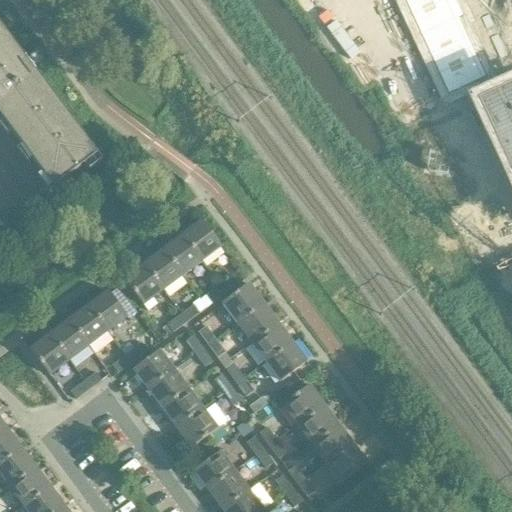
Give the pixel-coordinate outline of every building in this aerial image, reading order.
[(403,0),(411,16),(446,0),(403,0)] [(455,0),(446,0),(411,16),(420,36),(463,16),(455,0)] [(489,15),(481,18),(486,29),(493,26),(489,15)] [(463,16),(420,36),(429,55),(468,38),(459,19),(463,17),(463,16)] [(0,118),(53,189),(97,156),(0,25),(0,118)] [(498,35),(490,38),(495,49),(503,45),(498,35)] [(468,38),(429,55),(438,75),(477,57),(468,38)] [(503,45),(495,49),(500,59),(507,56),(503,45)] [(477,57),(438,75),(448,95),(486,78),(477,57)] [(477,105),(474,106),(479,117),(482,115),(489,130),(486,131),(491,142),(494,140),(509,174),(507,175),(511,186),(511,185),(511,85),(476,103),(477,105)] [(201,222),(182,237),(201,263),(221,249),(201,222)] [(182,237),(162,251),(182,278),(201,263),(182,237)] [(162,251),(143,266),(163,292),(182,278),(162,251)] [(143,266),(123,280),(143,307),(148,313),(157,305),(153,299),(163,292),(143,266)] [(225,295),(238,285),(232,277),(219,287),(225,295)] [(248,285),(248,286),(222,305),(237,325),(263,305),(248,285)] [(219,287),(206,296),(212,304),(225,295),(219,287)] [(107,334),(127,319),(107,292),(88,307),(107,334)] [(237,325),(251,344),(277,324),(263,305),(237,325)] [(199,314),(193,306),(181,316),(186,324),(199,314)] [(88,348),(107,334),(88,307),(68,322),(88,348)] [(181,316),(168,325),(173,333),(186,324),(181,316)] [(69,362),(88,348),(68,322),(49,336),(69,362)] [(292,344),(277,324),(251,344),(265,363),(292,344)] [(168,325),(163,329),(169,337),(173,333),(168,325)] [(206,327),(198,333),(207,346),(216,340),(206,327)] [(237,332),(233,328),(216,341),(216,340),(207,346),(217,359),(225,353),(220,346),(237,332)] [(30,351),(49,377),(69,362),(49,336),(30,351)] [(203,350),(193,337),(185,343),(195,356),(203,350)] [(265,363),(280,383),(306,364),(292,344),(265,363)] [(138,347),(125,357),(131,365),(144,356),(138,347)] [(204,369),(212,363),(203,350),(195,356),(204,369)] [(174,372),(159,352),(133,371),(148,391),(174,372)] [(125,357),(112,366),(118,375),(131,365),(125,357)] [(234,366),(226,372),(236,385),(244,379),(243,379),(234,366)] [(188,391),(174,372),(148,391),(162,411),(188,391)] [(90,391),(102,382),(96,374),(84,383),(90,391)] [(231,389),(222,376),(214,382),(224,395),(231,389)] [(244,379),(236,385),(245,398),(253,392),(247,385),(244,379)] [(84,383),(71,393),(76,401),(90,391),(84,383)] [(324,407),(309,387),(282,406),(297,426),(324,407)] [(233,407),(241,401),(231,389),(224,395),(233,407)] [(202,410),(188,391),(162,411),(176,430),(202,410)] [(249,407),(254,415),(267,405),(262,398),(249,407)] [(202,410),(176,430),(191,450),(210,436),(216,443),(228,434),(221,426),(227,422),(215,405),(204,413),(202,410)] [(338,426),(324,407),(297,426),(311,446),(338,426)] [(352,445),(338,426),(311,446),(326,465),(352,445)] [(277,442),(267,429),(259,434),(269,447),(277,442)] [(0,464),(21,449),(6,430),(0,434),(0,464)] [(263,451),(254,438),(246,444),(255,457),(263,451)] [(278,460),(286,454),(277,442),(269,447),(278,460)] [(326,465),(341,485),(367,465),(352,445),(326,465)] [(0,476),(8,488),(35,468),(21,449),(0,464),(0,476)] [(265,470),(273,464),(263,451),(255,457),(265,470)] [(234,473),(219,453),(193,473),(208,492),(234,473)] [(296,467),(288,473),(297,486),(305,480),(296,467)] [(23,507),(49,487),(35,468),(8,488),(23,507)] [(249,492),(234,473),(208,492),(222,511),(249,492)] [(282,477),(274,483),(284,495),(292,489),(282,477)] [(315,493),(305,480),(297,486),(307,499),(315,493)] [(26,511),(55,511),(63,506),(49,487),(23,507),(26,511)] [(284,495),(294,508),(302,502),(292,489),(284,495)] [(222,511),(261,511),(263,511),(249,492),(222,511)]
